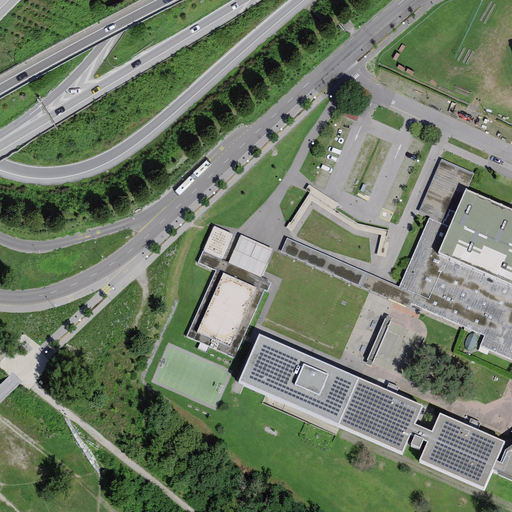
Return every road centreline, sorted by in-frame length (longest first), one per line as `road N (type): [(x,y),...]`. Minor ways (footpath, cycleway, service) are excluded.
road 1 (residential): [(0,296),(62,289),(110,264),(340,55)]
road 2 (trunk): [(0,165),(53,171),(129,144),(297,0)]
road 3 (primary): [(0,145),(241,0)]
road 4 (track): [(19,374),(190,511)]
road 5 (residential): [(340,55),(376,91),(511,152)]
road 6 (trunk): [(0,134),(88,60),(128,0)]
road 7 (primary): [(165,0),(0,86)]
road 8 (track): [(100,439),(115,365),(144,305),(138,270)]
road 9 (track): [(0,416),(114,511)]
